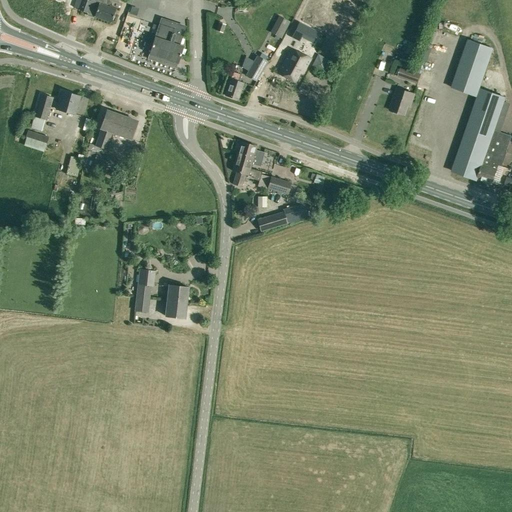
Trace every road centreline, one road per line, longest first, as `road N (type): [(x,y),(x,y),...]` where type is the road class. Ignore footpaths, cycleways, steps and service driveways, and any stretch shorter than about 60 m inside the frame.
road 1 (unclassified): [(193,511),(226,215),(219,181),(186,138),(191,104)]
road 2 (primary): [(511,216),(191,104)]
road 3 (primary): [(191,104),(48,53)]
